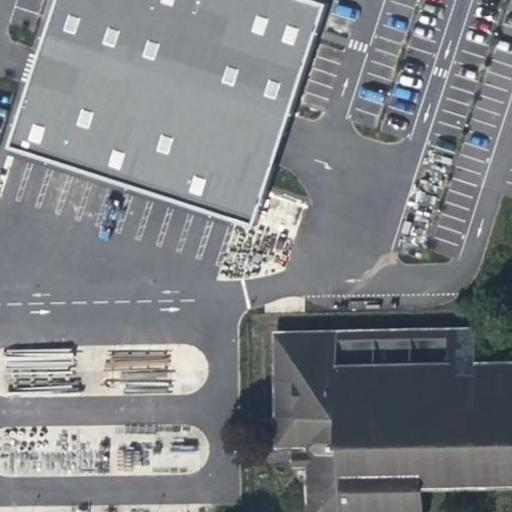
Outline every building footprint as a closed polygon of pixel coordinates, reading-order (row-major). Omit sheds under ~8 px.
[(303,0),(53,0),(6,146),(249,227),(322,6),(303,0)] [(363,87),(355,107),(377,115),(385,95),(363,87)] [(277,456),(292,456),(307,455),(307,477),(307,511),(422,511),(422,497),(422,490),(511,487),(511,374),(478,375),(478,368),(477,334),(305,336),(305,343),(275,344),(277,456)] [(293,477),(307,477),(307,455),(292,456),(293,477)] [(511,494),(511,487),(422,490),(422,497),(511,494)]
